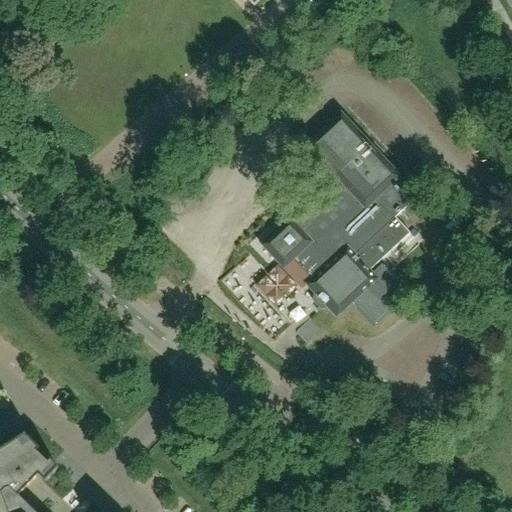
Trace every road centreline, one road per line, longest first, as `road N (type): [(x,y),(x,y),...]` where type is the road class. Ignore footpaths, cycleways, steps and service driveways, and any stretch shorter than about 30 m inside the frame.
road 1 (residential): [(200,367),(0,188)]
road 2 (residential): [(389,511),(200,367)]
road 3 (residential): [(106,469),(200,367)]
road 4 (residential): [(0,381),(106,469)]
